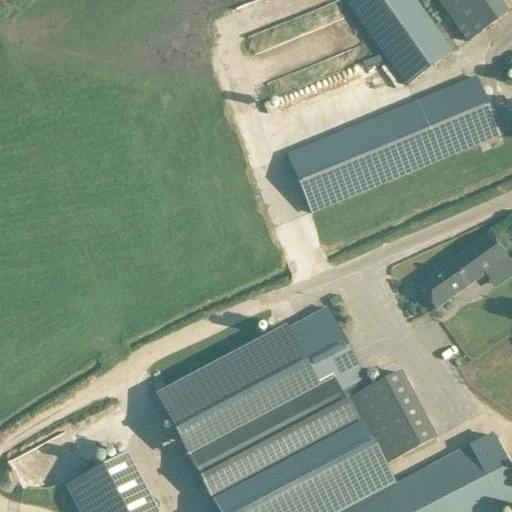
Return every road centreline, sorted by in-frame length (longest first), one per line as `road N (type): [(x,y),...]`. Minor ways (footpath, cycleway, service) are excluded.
road 1 (track): [(270,299),(0,446)]
road 2 (unclassified): [(270,299),(511,196)]
